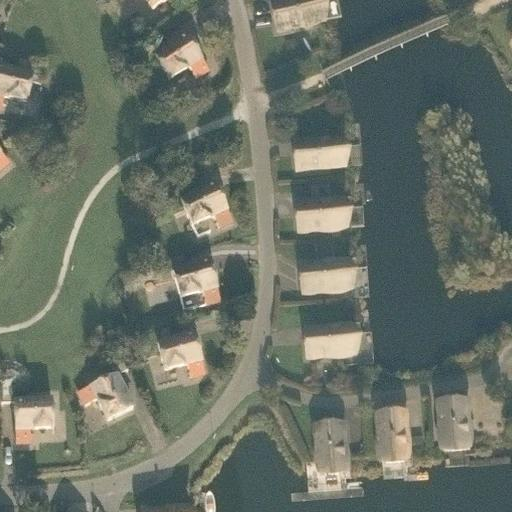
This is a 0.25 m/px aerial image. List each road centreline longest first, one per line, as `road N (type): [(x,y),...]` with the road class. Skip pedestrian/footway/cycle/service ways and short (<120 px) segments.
road 1 (residential): [(251,375),(262,336),(266,221),(256,109),(231,0)]
road 2 (residential): [(251,375),(342,404),(511,372)]
road 3 (residential): [(106,485),(190,439),(251,375)]
